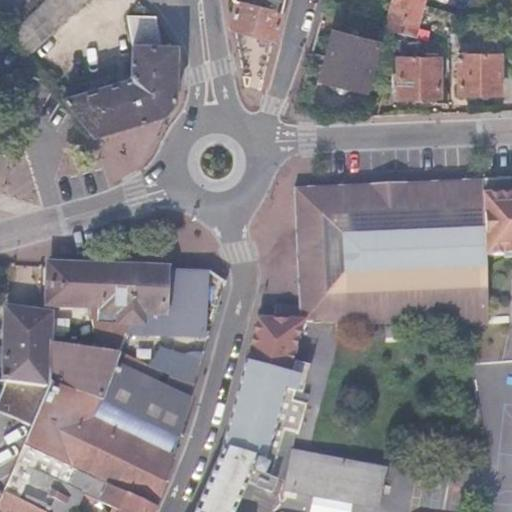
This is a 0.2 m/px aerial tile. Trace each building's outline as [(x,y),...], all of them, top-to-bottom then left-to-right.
[(84,0),(41,0),(9,31),(28,53),(84,0)] [(229,26),(235,27),(274,38),(283,0),(231,0),(233,11),(229,26)] [(404,11),(406,0),(390,0),(384,28),(398,33),(404,11)] [(425,0),(406,0),(404,11),(421,16),(425,0)] [(404,11),(398,33),(415,37),(421,16),(404,11)] [(319,77),(362,90),(376,43),(331,30),(319,77)] [(125,80),(64,98),(92,133),(161,114),(174,102),(176,44),(132,42),(130,74),(125,80)] [(498,93),(496,53),(457,54),(458,93),(498,93)] [(438,96),(437,58),(396,60),(397,97),(438,96)] [(511,177),(493,179),(489,254),(511,253),(511,177)] [(484,329),(489,254),(493,179),(306,187),(298,308),(298,319),(448,327),(484,329)] [(61,263),(47,262),(43,306),(118,313),(116,332),(137,334),(142,334),(143,323),(164,324),(166,268),(61,263)] [(166,268),(164,324),(143,323),(142,334),(137,334),(137,339),(205,342),(208,270),(166,268)] [(271,318),(289,319),(289,307),(271,306),(271,318)] [(289,319),(294,319),(298,319),(298,308),(289,307),(289,319)] [(0,344),(0,380),(46,387),(49,382),(100,399),(113,365),(118,352),(47,343),(48,313),(6,308),(4,345),(0,344)] [(265,511),(278,486),(377,507),(385,467),(288,446),(273,437),(277,423),(266,420),(294,319),(289,319),(271,318),(262,317),(256,317),(219,453),(193,511),(265,511)] [(152,503),(164,479),(201,357),(198,354),(191,351),(183,351),(174,357),(161,387),(113,365),(100,399),(49,382),(46,387),(30,426),(24,439),(152,503)] [(511,511),(511,362),(469,366),(483,392),(490,391),(491,404),(495,404),(495,511),(511,511)] [(0,411),(30,426),(46,387),(0,380),(0,411)] [(15,460),(3,490),(20,499),(27,482),(33,469),(15,460)] [(20,499),(45,511),(52,495),(27,482),(20,499)] [(117,511),(152,511),(155,507),(106,483),(99,498),(119,508),(117,511)] [(477,511),(488,511),(488,485),(477,485),(477,511)] [(0,511),(48,511),(45,511),(20,499),(3,490),(0,496),(0,511)] [(60,511),(85,511),(65,502),(60,511)]
